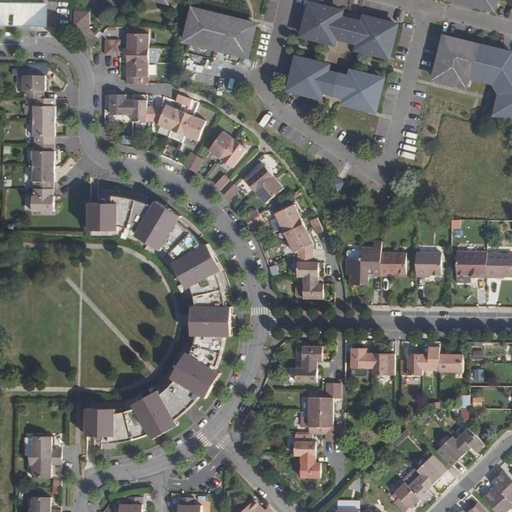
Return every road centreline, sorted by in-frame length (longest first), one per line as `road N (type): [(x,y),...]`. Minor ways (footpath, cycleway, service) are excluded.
road 1 (residential): [(0,44),(53,45),(77,58),(94,151),(161,175),(210,206),(244,253),(258,321)]
road 2 (unclassified): [(266,81),(271,104),(383,180),(424,9)]
road 3 (residential): [(511,325),(341,322)]
road 4 (residential): [(211,431),(158,465),(93,482),(80,511)]
road 5 (residential): [(258,321),(246,382),(211,431)]
